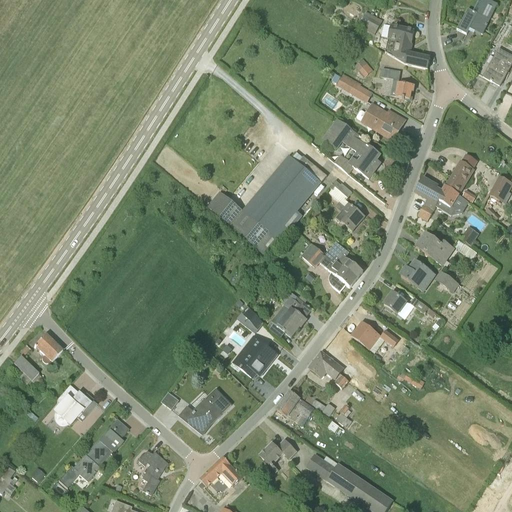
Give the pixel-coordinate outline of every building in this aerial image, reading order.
[(457,32),(466,36),(469,30),(482,36),(487,26),(496,6),(488,2),(480,18),(477,16),(477,15),(467,10),(462,22),(461,22),(457,32)] [(371,17),(366,15),(360,23),(365,26),(363,30),(372,35),(374,32),(376,33),(383,21),(372,15),(371,17)] [(427,71),(429,61),(410,56),(413,46),(411,46),(414,34),(390,28),(388,40),(388,41),(387,45),(390,46),(388,53),(391,53),(391,57),(405,66),(405,65),(427,71)] [(499,88),(511,65),(511,57),(499,50),(483,79),(490,83),(492,84),(499,88)] [(364,80),(373,73),(363,61),(354,69),(364,80)] [(413,94),(414,88),(398,85),(400,73),(382,70),(381,79),(393,81),(390,98),(395,99),(403,100),(402,102),(404,102),(411,103),(413,94)] [(361,86),(356,83),(354,86),(351,84),(346,92),(349,94),(349,95),(367,106),(373,95),(360,88),(361,86)] [(393,143),(403,126),(386,116),(387,114),(372,105),(361,124),(393,143)] [(369,150),(359,143),(362,139),(351,132),(337,121),(322,141),(337,152),(342,144),(362,159),(358,164),(352,160),(349,164),(340,157),(334,165),(348,177),(355,169),(369,180),(377,169),(376,168),(378,164),(376,163),(380,157),(369,150)] [(298,165),(289,158),(243,213),(223,197),(210,212),(267,260),(297,225),(291,221),(327,178),(303,159),(298,165)] [(459,195),(473,172),(471,171),(475,165),(464,159),(447,188),(459,195)] [(443,195),(436,192),(438,188),(422,180),(414,194),(427,201),(418,218),(427,223),(436,209),(451,218),(461,215),(468,204),(458,197),(459,195),(447,188),(443,195)] [(502,203),(511,186),(499,180),(490,197),(502,203)] [(337,191),(340,187),(335,182),(329,189),(332,192),(335,189),(337,191)] [(342,186),(340,187),(337,191),(347,200),(352,195),(342,186)] [(352,234),(365,219),(348,205),(342,211),(343,212),(337,220),(341,224),(341,225),(352,234)] [(494,213),(490,209),(485,214),(495,223),(500,216),(496,212),(494,213)] [(313,221),(321,221),(320,213),(313,213),(313,214),(310,214),(311,220),(313,220),(313,221)] [(479,236),(469,229),(465,233),(461,230),(458,234),(456,233),(453,237),(473,252),(479,244),(475,242),(479,236)] [(434,242),(425,236),(416,250),(443,268),(455,251),(437,238),(434,242)] [(459,253),(472,262),(477,255),(459,243),(454,249),(459,252),(459,253)] [(363,274),(343,258),(347,253),(336,244),(329,251),(335,257),(331,261),(339,268),(342,265),(359,278),(363,274)] [(313,247),(312,246),(301,258),(302,259),(315,270),(321,263),(332,273),(331,275),(330,277),(329,280),(329,284),(331,287),(332,288),(340,295),(340,294),(346,287),(350,290),(359,278),(342,265),(339,268),(331,261),(330,263),(325,258),(326,258),(313,247)] [(269,277),(273,273),(260,260),(255,265),(269,277)] [(435,278),(415,264),(409,273),(406,270),(400,278),(424,294),(435,278)] [(445,272),(443,275),(456,284),(458,281),(445,272)] [(459,286),(456,284),(443,275),(441,273),(434,282),(453,295),(459,286)] [(398,317),(407,305),(392,295),(384,306),(398,317)] [(306,321),(298,314),(302,308),(290,299),(277,316),(271,323),(291,340),(306,321)] [(432,319),(435,315),(414,299),(410,306),(425,317),(426,315),(432,319)] [(239,300),(231,307),(238,314),(246,307),(239,300)] [(256,331),(263,325),(250,310),(243,317),(256,331)] [(369,351),(379,337),(362,324),(352,338),(369,351)] [(393,349),(398,342),(386,333),(381,339),(393,349)] [(51,365),(62,353),(45,337),(34,348),(51,365)] [(261,378),(277,357),(253,338),(232,364),(253,381),(257,375),(261,378)] [(204,348),(211,352),(216,343),(209,339),(204,348)] [(210,362),(211,353),(203,352),(202,362),(210,362)] [(340,376),(343,373),(321,355),(309,370),(322,381),(326,376),(335,383),(334,385),(342,391),(349,383),(342,377),(340,376)] [(32,382),(38,376),(20,359),(14,364),(32,382)] [(421,365),(423,362),(419,359),(409,375),(404,372),(399,378),(419,392),(424,385),(413,377),(421,365)] [(83,399),(78,395),(70,388),(56,403),(61,407),(55,414),(56,415),(55,419),(56,422),(58,426),(61,428),(65,428),(69,427),(72,429),(83,416),(86,418),(97,406),(93,403),(93,402),(86,395),(83,399)] [(232,407),(216,391),(206,401),(206,400),(193,413),(188,409),(179,418),(202,437),(210,428),(210,427),(221,417),(232,407)] [(300,401),(289,394),(276,412),(287,419),(294,410),(296,411),(295,412),(307,421),(315,411),(300,401)] [(172,412),(179,402),(168,395),(161,404),(172,412)] [(326,409),(309,397),(305,402),(331,420),(333,417),(331,416),(335,410),(328,405),(326,409)] [(340,438),(345,432),(332,423),(327,430),(340,438)] [(113,456),(124,444),(120,440),(128,432),(119,424),(76,472),(71,468),(58,483),(67,491),(79,477),(87,485),(93,478),(92,478),(100,469),(99,469),(112,454),(113,456)] [(407,435),(410,432),(404,427),(401,430),(407,435)] [(296,455),(284,442),(276,450),(272,446),(260,458),(277,475),(279,473),(273,467),(284,457),(289,462),(296,455)] [(151,458),(147,454),(138,464),(144,469),(147,466),(149,468),(141,481),(147,484),(141,495),(144,496),(143,497),(149,500),(159,484),(155,482),(158,476),(167,466),(154,455),(151,458)] [(337,471),(315,456),(305,470),(368,511),(385,511),(392,503),(339,468),(337,471)] [(242,479),(224,460),(212,471),(219,478),(221,476),(232,488),(242,479)] [(40,484),(46,476),(37,469),(31,477),(40,484)] [(0,495),(1,496),(12,482),(10,481),(13,475),(6,470),(0,478),(0,495)] [(207,489),(219,478),(212,471),(200,482),(207,489)] [(490,511),(498,498),(499,496),(485,489),(472,511),(490,511)] [(130,511),(131,509),(115,503),(111,511),(130,511)]
